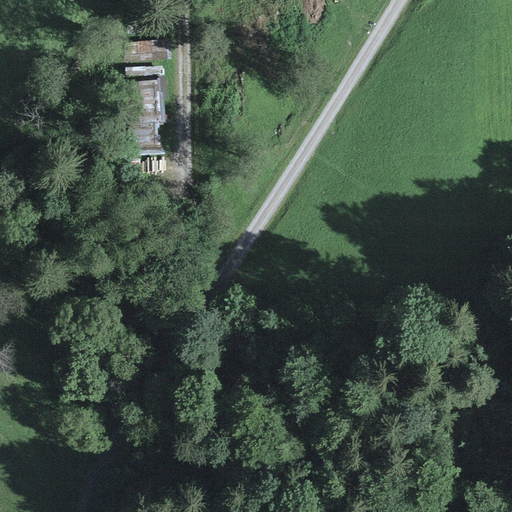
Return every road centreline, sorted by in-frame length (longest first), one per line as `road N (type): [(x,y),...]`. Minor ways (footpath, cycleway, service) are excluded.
road 1 (track): [(86,511),(114,440),(405,0)]
road 2 (track): [(178,0),(192,253),(206,300)]
